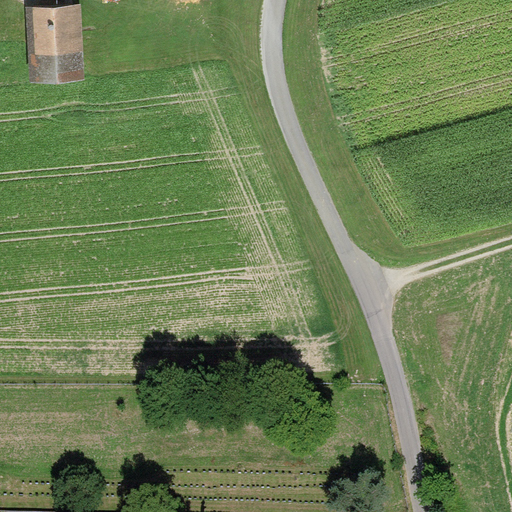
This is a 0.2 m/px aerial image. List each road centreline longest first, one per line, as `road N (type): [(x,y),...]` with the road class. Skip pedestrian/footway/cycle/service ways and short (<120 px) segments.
road 1 (unclassified): [(424,511),(386,342),(276,81),(276,0)]
road 2 (track): [(366,289),(511,241)]
